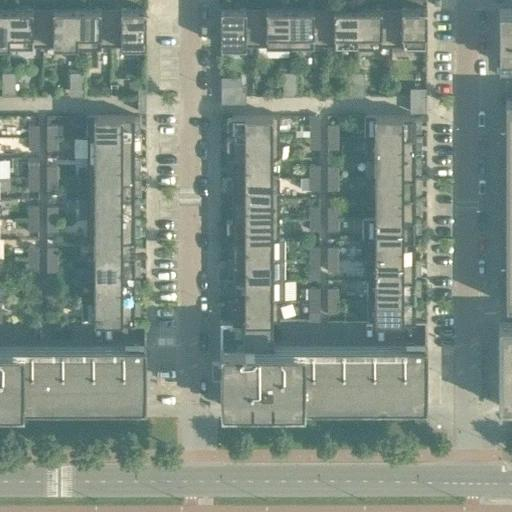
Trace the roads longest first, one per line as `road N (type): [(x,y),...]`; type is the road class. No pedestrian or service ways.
road 1 (residential): [(191,483),(194,0)]
road 2 (residential): [(469,456),(466,0)]
road 3 (tertiary): [(469,481),(191,483)]
road 4 (tertiary): [(191,483),(0,483)]
